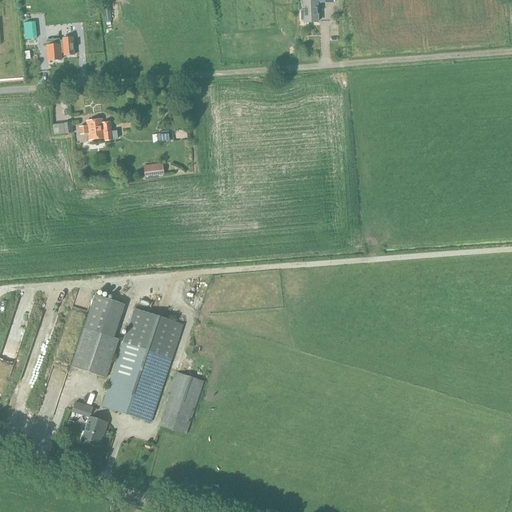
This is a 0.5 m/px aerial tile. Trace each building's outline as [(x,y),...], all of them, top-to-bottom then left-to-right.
[(41,0),(42,28),(54,27),(52,0),(41,0)] [(304,11),(300,11),(301,21),(305,21),(305,23),(318,23),(317,3),(320,3),(331,3),(331,0),(301,0),(302,2),(304,2),(304,11)] [(35,22),(23,23),(25,40),(37,39),(35,22)] [(63,41),(59,41),(59,42),(59,45),(60,48),(63,48),(64,53),(64,56),(74,56),(73,39),(63,39),(63,41)] [(59,40),(46,41),(47,46),(48,62),(61,61),(60,54),(64,53),(63,48),(60,48),(59,45),(59,42),(59,41),(59,40)] [(33,85),(43,79),(39,73),(29,79),(33,85)] [(118,132),(111,133),(110,123),(103,124),(102,120),(86,122),(87,127),(79,128),(80,135),(88,134),(89,141),(104,139),(104,142),(119,140),(118,132)] [(122,128),(133,127),(132,120),(122,122),(122,128)] [(60,123),(49,124),(50,133),(61,133),(60,123)] [(63,124),(64,134),(64,135),(73,133),(72,123),(63,124)] [(169,133),(156,135),(157,143),(170,141),(169,133)] [(162,164),(143,166),(144,177),(164,175),(162,164)] [(106,379),(119,340),(114,338),(125,306),(95,296),(70,367),(106,379)] [(18,317),(21,309),(15,307),(12,315),(18,317)] [(151,423),(183,324),(136,309),(103,407),(151,423)] [(172,373),(158,428),(183,434),(197,380),(172,373)] [(105,431),(108,424),(89,417),(82,439),(99,444),(103,431),(105,431)]
